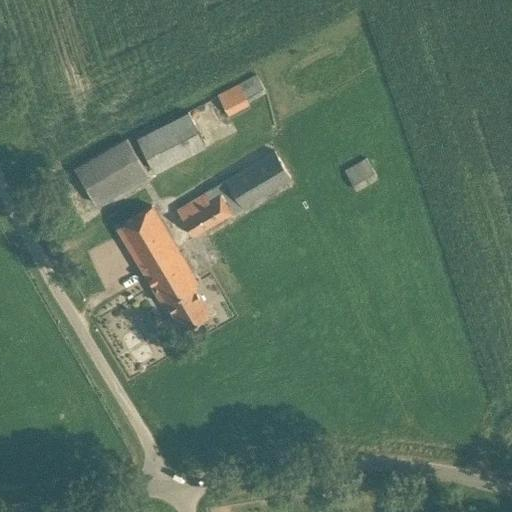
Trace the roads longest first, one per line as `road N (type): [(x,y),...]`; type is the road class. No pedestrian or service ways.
road 1 (unclassified): [(0,180),(175,483)]
road 2 (unclassified): [(175,483),(309,463),(386,464),(511,489)]
road 3 (unclassified): [(4,511),(175,483)]
